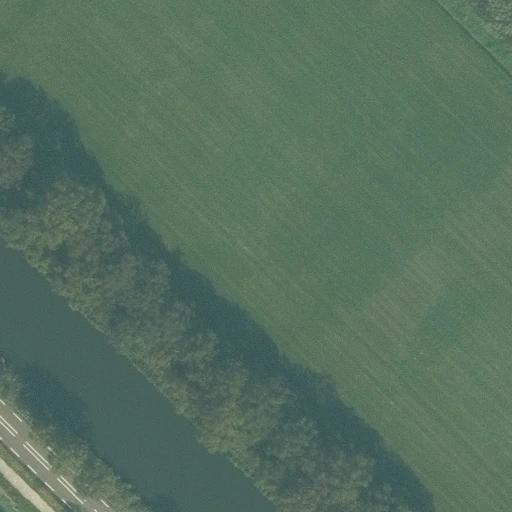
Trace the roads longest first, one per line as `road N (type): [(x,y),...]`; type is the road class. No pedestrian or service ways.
road 1 (track): [(348,511),(0,167)]
road 2 (primary): [(93,511),(0,419)]
